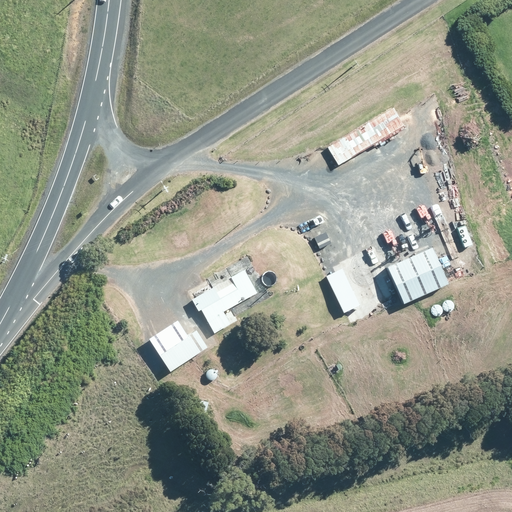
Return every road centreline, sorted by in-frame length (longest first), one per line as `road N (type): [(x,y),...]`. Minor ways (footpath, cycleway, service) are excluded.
road 1 (unclassified): [(150,175),(413,0)]
road 2 (tertiary): [(90,107),(0,323)]
road 3 (unclassified): [(0,334),(150,175)]
